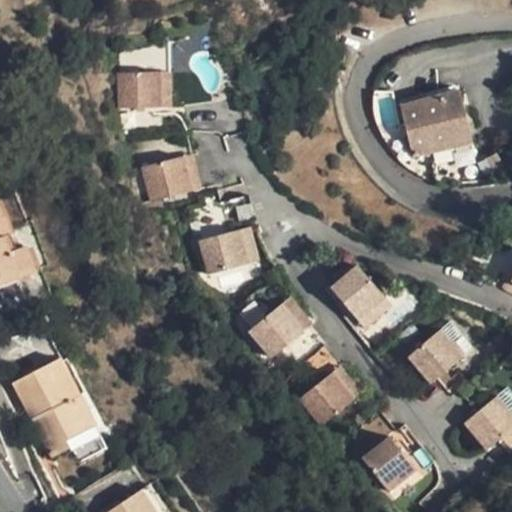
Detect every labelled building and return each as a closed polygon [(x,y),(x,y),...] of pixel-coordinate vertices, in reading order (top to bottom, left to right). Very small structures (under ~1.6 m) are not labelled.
[(121,112),(164,112),(164,77),(121,78),(121,112)] [(175,77),(164,77),(164,112),(175,112),(175,77)] [(416,166),(443,159),(474,149),(461,102),(402,119),(416,166)] [(481,170),(474,149),(443,159),(449,178),(481,170)] [(197,158),(186,160),(196,194),(206,191),(197,158)] [(196,194),(186,160),(145,171),(155,206),(196,194)] [(255,195),(227,203),(234,229),(263,221),(255,195)] [(0,286),(35,274),(25,248),(14,251),(3,219),(0,218),(0,286)] [(256,228),(246,231),(256,263),(267,259),(256,228)] [(246,231),(205,243),(215,276),(256,263),(246,231)] [(482,280),(473,270),(464,274),(461,276),(461,281),(463,283),(466,284),(473,284),(482,280)] [(347,271),(331,284),(336,290),(352,277),(347,271)] [(336,290),(330,295),(336,303),(364,281),(358,273),(352,277),(336,290)] [(390,314),(364,281),(336,303),(363,337),(390,314)] [(511,292),(511,295),(504,291),(502,294),(505,299),(511,303),(511,292)] [(290,303),(281,310),(304,338),(311,333),(312,332),(290,303)] [(290,350),(304,338),(281,310),(249,337),(271,365),(290,350)] [(450,332),(441,339),(464,367),(473,360),(450,332)] [(304,338),(290,350),(305,370),(326,353),(311,333),(304,338)] [(441,339),(408,365),(431,394),(464,367),(441,339)] [(326,353),(305,370),(320,388),(330,379),(338,373),(340,371),(326,353)] [(95,427),(60,360),(14,384),(52,459),(69,450),(66,442),(95,427)] [(342,378),(338,373),(330,379),(335,386),(342,378)] [(360,401),(342,378),(335,386),(352,407),(360,401)] [(297,407),(307,418),(335,386),(330,379),(320,388),(297,407)] [(320,434),(352,407),(335,386),(307,418),(320,434)] [(511,410),(504,400),(495,407),(511,427),(511,410)] [(511,437),(511,427),(495,407),(462,434),(484,461),(511,437)] [(397,438),(380,416),(357,434),(374,456),(389,444),(397,438)] [(374,456),(362,465),(389,500),(416,478),(389,444),(374,456)] [(416,478),(389,500),(397,509),(424,488),(416,478)] [(153,511),(141,493),(109,511),(153,511)]
